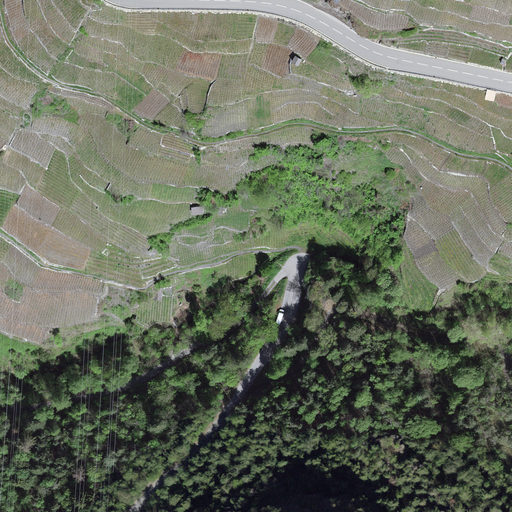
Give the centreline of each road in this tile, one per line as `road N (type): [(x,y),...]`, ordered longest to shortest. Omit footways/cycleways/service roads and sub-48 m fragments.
road 1 (tertiary): [(159,0),(295,10),(368,50),(511,82)]
road 2 (track): [(296,265),(247,324),(152,373),(89,398),(0,405)]
road 3 (unclassified): [(296,265),(278,332),(194,450),(132,511)]
